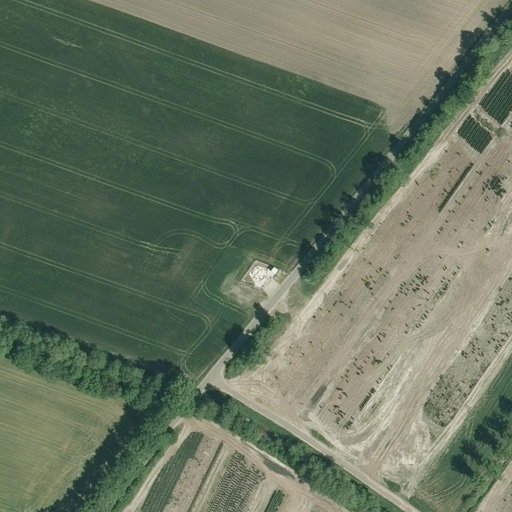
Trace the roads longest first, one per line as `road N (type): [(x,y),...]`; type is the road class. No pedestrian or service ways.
road 1 (residential): [(511,12),(220,382)]
road 2 (unclassified): [(220,382),(406,511)]
road 3 (residential): [(220,382),(111,511)]
